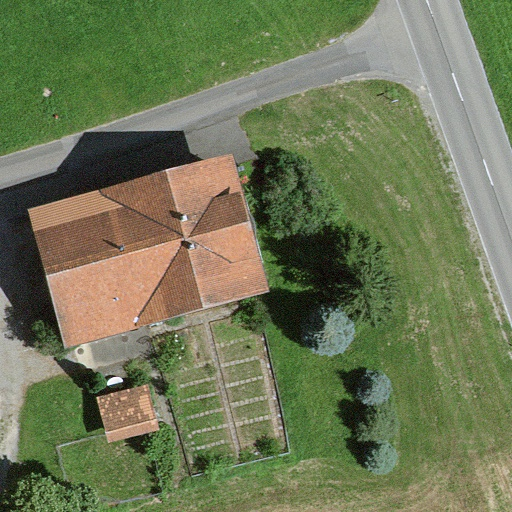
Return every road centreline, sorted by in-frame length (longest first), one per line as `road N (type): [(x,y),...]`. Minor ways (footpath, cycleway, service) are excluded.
road 1 (unclassified): [(439,33),(0,171)]
road 2 (tertiary): [(439,33),(511,236)]
